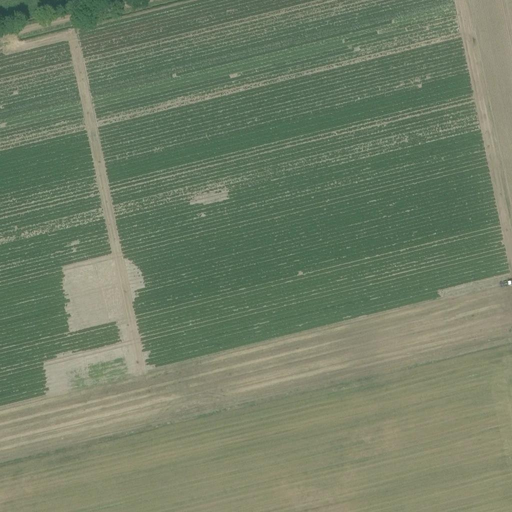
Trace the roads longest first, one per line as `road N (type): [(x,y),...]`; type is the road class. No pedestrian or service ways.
road 1 (track): [(511,247),(460,0)]
road 2 (track): [(0,34),(137,0)]
